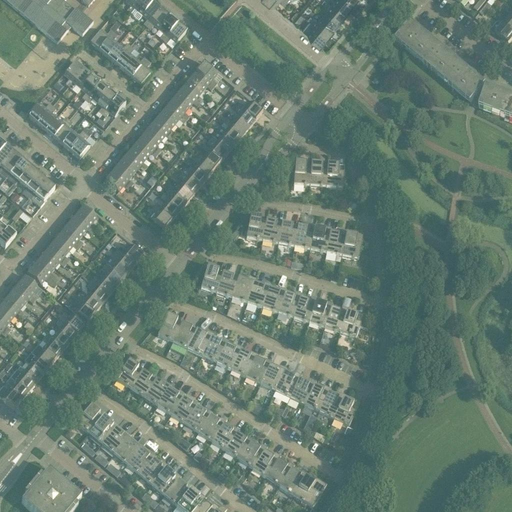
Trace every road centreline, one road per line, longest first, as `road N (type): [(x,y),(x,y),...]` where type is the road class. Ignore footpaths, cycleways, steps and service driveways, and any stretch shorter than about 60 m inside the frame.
road 1 (residential): [(343,479),(117,338)]
road 2 (residential): [(374,394),(156,290)]
road 3 (residential): [(244,511),(81,381)]
road 4 (residential): [(386,307),(217,256),(197,241)]
road 5 (residential): [(81,186),(206,46)]
road 6 (residential): [(373,220),(265,204),(239,191)]
road 7 (residential): [(177,266),(81,186)]
